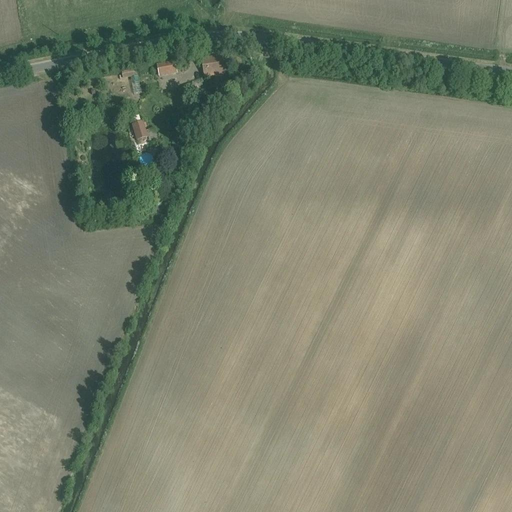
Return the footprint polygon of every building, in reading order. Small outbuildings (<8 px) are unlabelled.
[(201,61),(202,79),(223,78),(222,59),(201,61)] [(120,73),(121,80),(132,78),(131,71),(120,73)] [(194,84),(188,88),(194,99),(200,96),(194,84)] [(143,124),(129,127),(132,137),(135,151),(157,145),(153,131),(145,133),(143,124)] [(178,170),(168,171),(169,183),(180,182),(178,170)]
